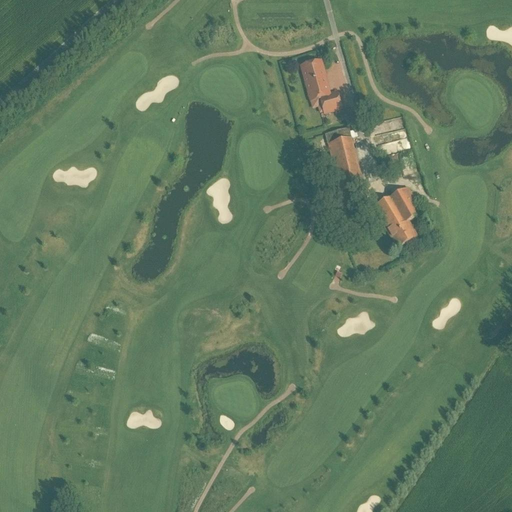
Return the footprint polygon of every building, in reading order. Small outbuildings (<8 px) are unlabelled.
[(322,64),(302,69),(310,99),(319,96),(325,116),(342,111),(337,95),(330,97),(323,73),(324,73),(322,64)] [(349,130),(326,136),(340,192),(362,186),(351,141),(358,139),(356,132),(349,134),(349,130)] [(355,235),(335,187),(325,191),(345,239),(355,235)] [(408,190),(374,209),(385,230),(420,210),(408,190)] [(420,210),(385,230),(397,251),(418,239),(409,223),(423,215),(420,210)]
